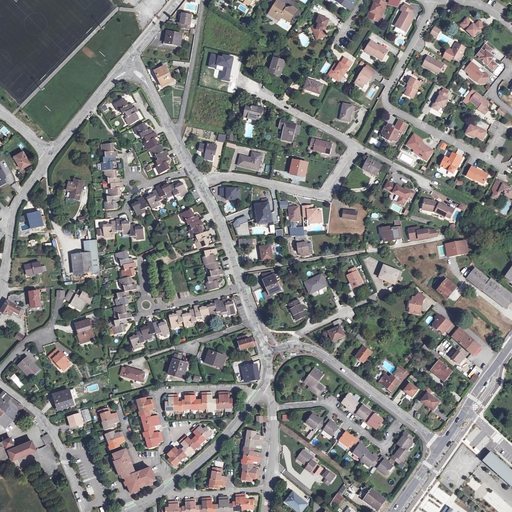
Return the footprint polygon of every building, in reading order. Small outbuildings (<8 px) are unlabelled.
[(342,0),(340,3),(347,8),(346,8),(351,11),(358,0),(342,0)] [(371,12),(370,11),(368,17),(375,20),(376,19),(380,20),(387,3),(378,0),(374,0),(373,4),(374,4),(371,12)] [(283,6),(284,4),(278,1),(270,13),(280,19),(282,17),(289,22),(297,10),(293,8),(286,9),(283,6)] [(403,6),(401,10),(403,12),(395,26),(406,32),(414,17),(410,15),(408,14),(410,10),(407,9),(409,6),(405,3),(403,6)] [(182,14),(182,17),(180,24),(179,23),(179,27),(189,29),(192,13),(187,12),(187,15),(183,14),(182,14)] [(317,40),(324,37),(322,32),(323,27),(326,28),(329,20),(319,16),(319,17),(317,23),(316,25),(311,27),(317,40)] [(467,18),(462,24),(468,30),(467,31),(473,37),(479,31),(481,32),(486,27),(479,21),(475,26),(467,18)] [(437,37),(440,31),(435,28),(431,34),(437,37)] [(166,43),(180,46),(182,35),(168,32),(166,43)] [(362,48),(365,51),(371,42),(368,40),(362,48)] [(371,42),(365,51),(373,56),(374,55),(378,58),(379,56),(383,59),(388,51),(380,45),(379,46),(371,41),(371,42)] [(451,53),(447,51),(445,54),(449,56),(452,58),(459,62),(466,48),(457,43),(451,53)] [(492,50),(486,45),(476,56),(491,68),(494,63),(491,61),(493,57),(489,54),(492,50)] [(427,68),(439,74),(444,65),(428,56),(423,66),(427,68)] [(285,62),(274,58),(270,73),(280,76),(285,62)] [(334,71),(330,76),(339,82),(343,76),(343,77),(352,63),(344,58),(341,63),(340,63),(338,66),(337,68),(334,66),(332,70),(334,71)] [(472,62),(465,71),(469,74),(469,76),(477,82),(478,81),(488,80),(488,75),(486,74),(483,74),(478,70),(480,69),(472,62)] [(367,65),(365,69),(373,74),(375,70),(367,65)] [(156,71),(163,86),(172,81),(165,67),(156,71)] [(368,80),(369,81),(373,74),(365,69),(364,68),(355,83),(362,88),(368,80)] [(408,85),(409,86),(405,94),(413,99),(421,83),(411,78),(408,85)] [(304,89),(320,94),(323,85),(307,80),(304,89)] [(458,91),(463,95),(467,92),(461,87),(458,91)] [(436,104),(434,103),(432,108),(438,111),(440,106),(444,108),(448,100),(446,99),(448,95),(447,95),(441,92),(440,91),(438,95),(440,96),(436,104)] [(470,101),(476,93),(474,91),(472,91),(466,98),(465,100),(465,101),(465,103),(467,104),(470,101)] [(479,108),(478,109),(481,112),(485,107),(489,102),(476,93),(470,101),(479,108)] [(137,117),(136,115),(135,113),(138,112),(138,111),(135,107),(133,108),(132,106),(131,104),(128,105),(127,103),(126,102),(124,98),(115,104),(119,111),(119,110),(121,110),(122,112),(123,114),(125,113),(129,111),(131,115),(128,117),(127,118),(126,118),(130,125),(139,120),(137,117)] [(340,120),(350,122),(352,111),(356,111),(358,113),(360,109),(356,106),(343,104),(340,120)] [(260,119),(262,111),(263,109),(247,105),(244,117),(260,121),(260,119)] [(500,107),(497,111),(503,116),(506,112),(500,107)] [(294,134),(296,125),(281,121),(280,127),(285,128),(282,139),(292,142),(294,134)] [(399,121),(395,128),(388,124),(386,128),(385,127),(382,133),(383,135),(387,137),(387,138),(392,141),(392,140),(395,142),(397,141),(401,134),(403,135),(407,126),(399,121)] [(158,146),(156,142),(155,141),(154,139),(157,137),(156,136),(155,132),(153,133),(151,131),(150,129),(148,130),(147,128),(146,126),(144,123),(134,128),(138,135),(139,135),(140,134),(141,137),(142,139),(144,138),(148,136),(150,140),(147,142),(145,143),(148,150),(150,150),(154,157),(155,157),(156,156),(157,158),(158,160),(156,161),(157,163),(158,166),(157,166),(156,167),(160,174),(170,169),(168,166),(167,164),(166,162),(169,161),(168,159),(167,156),(168,155),(167,153),(166,151),(163,152),(162,150),(161,148),(160,145),(158,146)] [(479,130),(475,128),(470,125),(466,134),(475,138),(476,136),(482,140),(486,132),(479,128),(479,130)] [(424,156),(427,159),(433,151),(421,142),(422,140),(414,135),(407,145),(415,150),(414,152),(423,158),(424,156)] [(330,154),(332,144),(311,139),(310,146),(314,147),(313,150),(330,154)] [(116,175),(116,173),(116,170),(113,170),(113,166),(112,164),(112,162),(115,162),(115,160),(115,157),(117,157),(117,154),(117,151),(113,152),(113,149),(113,147),(113,144),(102,144),(103,153),(104,153),(105,152),(105,155),(105,157),(103,157),(104,160),(104,163),(102,163),(102,171),(105,171),(106,179),(107,179),(108,179),(112,178),(113,184),(115,183),(116,188),(111,189),(110,189),(109,189),(110,197),(107,197),(108,199),(108,202),(106,202),(106,210),(117,210),(117,206),(117,204),(116,202),(119,201),(119,199),(119,196),(121,196),(120,192),(120,190),(120,188),(123,188),(123,186),(123,182),(120,183),(120,179),(120,178),(117,178),(116,175)] [(214,152),(215,153),(217,146),(208,144),(208,146),(200,144),(199,151),(206,152),(205,159),(212,161),(214,155),(214,152)] [(20,169),(26,166),(25,163),(28,161),(23,152),(14,157),(20,169)] [(250,158),(241,156),(238,165),(258,170),(262,155),(253,153),(251,159),(251,160),(249,160),(250,158)] [(462,158),(453,153),(450,160),(445,158),(441,166),(446,169),(447,168),(450,169),(449,171),(453,174),(456,169),(455,169),(457,164),(459,165),(462,158)] [(382,166),(368,159),(363,169),(376,176),(382,166)] [(308,164),(293,161),(291,173),(305,176),(308,164)] [(480,183),(485,181),(488,175),(472,167),(467,176),(475,180),(475,179),(480,182),(480,183)] [(75,180),(74,184),(70,182),(68,190),(72,191),(70,198),(79,200),(84,182),(75,180)] [(397,186),(388,181),(385,188),(393,193),(396,195),(400,196),(397,202),(404,205),(407,200),(409,197),(412,191),(405,188),(404,190),(400,188),(401,187),(397,185),(397,186)] [(503,184),(504,183),(500,181),(494,193),(492,197),(497,199),(500,193),(511,198),(511,195),(511,188),(506,186),(503,184)] [(180,185),(178,185),(176,186),(175,184),(173,185),(170,186),(169,184),(166,186),(164,187),(162,188),(161,185),(156,187),(157,190),(154,191),(153,192),(154,195),(152,196),(150,197),(147,198),(151,208),(159,204),(158,204),(158,202),(160,201),(163,200),(161,198),(163,197),(165,195),(166,197),(174,194),(175,196),(177,195),(179,194),(180,195),(180,196),(188,193),(183,183),(180,185)] [(240,189),(221,189),(221,196),(227,196),(227,200),(236,200),(236,195),(240,195),(240,189)] [(143,210),(146,208),(148,207),(143,197),(140,198),(138,199),(139,202),(137,203),(135,204),(132,206),(137,215),(144,212),(144,211),(143,210)] [(427,207),(427,210),(432,212),(433,211),(435,211),(435,212),(445,217),(445,216),(449,208),(439,203),(439,204),(434,203),(434,202),(424,200),(423,207),(427,207)] [(272,222),(269,203),(268,203),(263,204),(255,205),(257,218),(255,219),(255,220),(256,220),(256,224),(258,224),(259,224),(259,225),(262,225),(262,223),(272,222)] [(501,213),(506,215),(511,205),(505,203),(501,213)] [(309,210),(309,206),(302,207),(303,217),(308,217),(308,220),(309,220),(313,219),(314,223),(322,222),(321,214),(318,214),(318,211),(317,211),(317,209),(313,210),(309,210)] [(300,221),(299,207),(289,208),(290,222),(300,221)] [(449,208),(445,216),(450,219),(455,209),(450,207),(449,208)] [(201,230),(200,228),(202,228),(201,226),(202,225),(202,223),(200,220),(199,221),(198,218),(197,216),(194,217),(193,215),(193,213),(191,210),(181,213),(184,221),(185,221),(186,220),(190,219),(192,223),(190,225),(190,227),(191,229),(190,230),(193,237),(196,236),(200,235),(201,239),(198,241),(196,241),(199,249),(208,245),(207,242),(206,240),(206,238),(208,237),(206,232),(204,233),(202,230),(201,230)] [(357,212),(344,210),(343,218),(356,220),(357,212)] [(33,229),(44,226),(40,212),(29,215),(33,229)] [(234,224),(236,228),(240,226),(240,225),(248,222),(246,216),(238,219),(234,224)] [(122,231),(122,233),(123,233),(130,233),(131,237),(133,237),(136,237),(136,238),(136,239),(144,238),(143,228),(140,228),(138,228),(136,228),(135,225),(133,225),(130,226),(130,222),(126,222),(124,223),(122,223),(122,220),(119,220),(116,220),(116,222),(113,222),(111,222),(112,225),(109,225),(107,225),(104,226),(104,236),(113,236),(113,235),(112,234),(115,233),(118,233),(117,232),(120,231),(122,231)] [(238,236),(250,235),(248,222),(240,225),(240,226),(236,228),(238,236)] [(298,236),(303,236),(302,227),(291,228),(292,236),(298,236)] [(389,228),(382,229),(380,231),(381,235),(384,234),(384,237),(383,237),(384,242),(399,239),(398,228),(389,229),(389,228)] [(419,228),(409,229),(411,239),(416,238),(416,240),(433,237),(432,232),(431,230),(429,230),(419,232),(419,228)] [(256,239),(239,240),(239,248),(253,247),(253,245),(256,245),(256,239)] [(447,258),(468,254),(465,239),(444,244),(447,258)] [(86,253),(98,252),(96,240),(85,241),(86,253)] [(309,255),(307,243),(297,244),(299,253),(301,253),(301,256),(309,255)] [(263,261),(273,259),(270,246),(260,247),(263,261)] [(218,267),(218,265),(217,262),(216,262),(215,259),(214,257),(214,255),(217,254),(217,252),(216,249),(204,251),(205,254),(206,256),(204,257),(205,265),(207,265),(208,272),(209,272),(210,272),(211,274),(212,277),(208,277),(208,280),(209,282),(208,283),(207,283),(209,291),(219,289),(218,285),(218,283),(217,281),(220,280),(219,275),(223,274),(222,269),(219,270),(218,267)] [(131,282),(131,281),(130,277),(135,276),(134,273),(134,271),(133,269),(136,268),(135,263),(133,263),(132,260),(132,258),(129,259),(128,257),(128,255),(127,251),(119,253),(116,253),(118,261),(119,261),(120,261),(121,264),(122,266),(124,265),(124,267),(125,270),(123,270),(122,271),(124,278),(120,279),(122,287),(124,287),(124,289),(125,292),(117,294),(117,296),(118,299),(117,299),(116,299),(118,307),(115,308),(117,316),(119,315),(120,320),(115,321),(114,321),(115,324),(116,326),(114,327),(113,327),(115,335),(126,332),(125,329),(124,327),(124,325),(127,324),(127,323),(126,319),(131,318),(130,314),(130,312),(127,313),(126,311),(126,309),(125,306),(128,305),(127,301),(127,299),(126,297),(129,296),(129,294),(128,291),(136,289),(136,286),(135,284),(132,285),(131,282)] [(100,273),(98,252),(86,253),(75,255),(77,275),(100,273)] [(30,275),(35,274),(42,272),(40,262),(25,266),(27,275),(30,275)] [(379,277),(392,282),(393,278),(396,279),(399,272),(384,266),(379,277)] [(357,287),(361,284),(363,284),(355,268),(348,271),(350,274),(347,276),(353,288),(357,287)] [(490,280),(475,268),(467,279),(482,291),(483,289),(507,308),(511,301),(511,295),(499,285),(498,285),(491,279),(490,280)] [(269,291),(271,295),(281,291),(279,287),(282,286),(280,282),(277,283),(276,280),(280,278),(278,274),(274,275),(274,276),(264,279),(264,280),(269,291)] [(327,286),(322,275),(305,283),(310,294),(327,286)] [(447,280),(438,290),(446,298),(455,287),(447,280)] [(81,298),(70,292),(66,299),(73,303),(72,304),(81,310),(86,301),(89,303),(92,298),(83,293),(85,291),(80,288),(78,293),(82,295),(81,298)] [(32,307),(40,305),(38,291),(30,292),(32,307)] [(271,297),(271,295),(269,291),(263,293),(266,300),(271,297)] [(409,307),(410,307),(410,312),(420,314),(422,305),(420,305),(421,303),(425,298),(419,293),(415,297),(413,297),(412,302),(410,301),(409,307)] [(215,304),(213,305),(211,305),(207,306),(207,307),(204,308),(202,308),(200,309),(199,306),(194,307),(195,310),(192,310),(189,311),(190,314),(188,314),(186,314),(183,315),(182,310),(176,311),(177,314),(175,315),(173,315),(169,316),(171,326),(179,325),(179,324),(179,323),(182,322),(184,322),(185,326),(193,324),(192,323),(192,322),(195,321),(197,321),(197,318),(199,317),(201,317),(202,318),(202,319),(210,317),(210,316),(217,315),(217,314),(217,313),(219,312),(222,312),(222,313),(227,312),(227,314),(236,313),(233,302),(230,303),(228,303),(228,302),(227,299),(222,300),(223,301),(220,302),(220,300),(214,301),(215,304)] [(296,320),(305,316),(298,300),(289,305),(296,320)] [(25,311),(7,301),(1,311),(7,315),(10,309),(18,314),(18,315),(21,317),(25,311)] [(436,318),(437,319),(433,324),(434,327),(437,330),(438,329),(443,333),(446,330),(451,324),(446,319),(445,320),(438,314),(436,318)] [(85,339),(86,342),(95,339),(89,320),(76,324),(80,335),(78,335),(80,341),(85,339)] [(163,324),(161,324),(159,325),(158,322),(156,323),(153,324),(152,322),(149,323),(147,324),(148,327),(146,328),(144,328),(141,330),(141,331),(138,333),(137,333),(138,336),(135,337),(134,337),(130,339),(133,349),(141,346),(141,345),(141,344),(143,343),(145,342),(144,340),(152,337),(152,336),(151,335),(154,334),(156,333),(156,335),(159,334),(161,333),(162,335),(170,333),(166,323),(163,324)] [(451,324),(446,330),(449,333),(455,327),(451,324)] [(336,338),(337,339),(344,336),(340,326),(328,332),(332,340),(336,338)] [(480,346),(460,329),(455,334),(453,337),(450,340),(455,344),(458,342),(471,354),(472,353),(473,355),(480,346)] [(368,341),(359,334),(356,337),(365,344),(368,341)] [(256,345),(254,339),(247,341),(245,336),(238,338),(241,349),(256,345)] [(448,346),(443,342),(438,349),(443,353),(448,346)] [(433,350),(425,344),(422,348),(430,354),(433,350)] [(363,347),(356,357),(363,363),(371,352),(363,347)] [(53,359),(61,367),(64,371),(71,364),(61,353),(60,353),(57,350),(49,357),(52,361),(52,360),(53,359)] [(210,358),(208,363),(222,368),(225,357),(209,351),(207,357),(210,358)] [(440,356),(435,351),(430,357),(436,361),(440,356)] [(456,362),(462,354),(458,351),(452,358),(456,362)] [(181,356),(175,354),(169,374),(175,376),(175,375),(183,378),(188,364),(180,362),(181,356)] [(465,357),(462,354),(456,362),(459,364),(465,357)] [(24,369),(32,377),(39,370),(28,357),(19,366),(23,370),(24,369)] [(52,360),(52,361),(59,368),(61,367),(53,359),(52,360)] [(451,372),(439,362),(435,366),(434,365),(433,366),(434,367),(432,370),(444,380),(451,372)] [(406,370),(399,365),(397,369),(403,374),(406,370)] [(257,366),(250,367),(252,380),(252,383),(256,383),(256,380),(259,380),(257,366)] [(123,368),(120,375),(142,382),(143,379),(144,374),(145,373),(127,367),(127,369),(123,368)] [(252,380),(250,367),(243,368),(245,381),(252,380)] [(313,389),(312,391),(318,396),(324,387),(317,382),(319,379),(323,375),(315,368),(304,382),(310,386),(313,389)] [(465,374),(470,378),(475,372),(469,368),(465,374)] [(24,369),(23,370),(30,378),(32,377),(24,369)] [(20,388),(24,384),(14,373),(10,378),(20,388)] [(400,381),(390,374),(388,377),(385,375),(379,383),(384,386),(392,392),(400,381)] [(407,380),(400,390),(412,398),(419,389),(407,380)] [(6,403),(11,398),(3,391),(0,389),(0,414),(8,405),(6,403)] [(66,407),(74,404),(70,390),(55,395),(57,400),(58,404),(59,410),(66,408),(66,407)] [(224,409),(233,408),(233,398),(229,398),(229,392),(219,393),(219,398),(212,399),(212,393),(202,393),(202,399),(196,399),(195,393),(185,394),(186,399),(182,399),(182,401),(179,401),(179,395),(169,395),(169,401),(165,401),(165,411),(174,411),(182,411),(182,410),(191,409),(199,409),(208,409),(216,409),(224,409)] [(433,405),(437,400),(427,393),(421,401),(432,410),(435,406),(433,405)] [(356,415),(356,414),(360,417),(365,421),(364,422),(367,424),(368,423),(371,426),(376,429),(380,425),(383,421),(382,420),(375,414),(373,416),(370,414),(372,412),(363,405),(362,405),(361,407),(358,405),(355,403),(357,401),(348,394),(342,402),(342,403),(347,407),(350,410),(349,411),(356,415)] [(147,397),(137,400),(146,433),(144,433),(149,449),(159,446),(158,443),(163,442),(161,432),(155,433),(154,430),(156,430),(155,427),(160,425),(158,415),(152,417),(151,414),(150,410),(156,409),(153,399),(148,401),(147,397)] [(0,414),(0,422),(4,427),(17,412),(20,408),(22,406),(11,398),(6,403),(8,405),(0,414)] [(33,414),(22,406),(20,408),(32,420),(35,416),(33,414)] [(109,408),(100,410),(103,422),(102,422),(105,430),(115,428),(114,424),(119,423),(116,413),(111,415),(109,408)] [(71,427),(83,423),(80,414),(68,418),(71,427)] [(321,420),(318,418),(313,414),(306,422),(315,429),(313,431),(315,433),(319,429),(321,427),(322,426),(325,428),(324,429),(323,430),(324,430),(332,436),(332,437),(339,428),(334,424),(330,421),(331,420),(328,418),(325,421),(322,419),(321,420)] [(212,433),(206,426),(203,428),(199,424),(192,431),(196,435),(191,440),(187,435),(179,442),(183,447),(181,449),(180,448),(177,450),(173,446),(166,453),(170,457),(167,459),(174,467),(180,461),(187,455),(188,456),(194,451),(200,445),(206,439),(212,433)] [(115,430),(106,434),(109,442),(112,450),(121,446),(120,443),(125,441),(122,432),(116,434),(115,430)] [(259,469),(254,469),(254,465),(253,465),(253,462),(259,463),(260,453),(255,452),(256,445),(261,446),(263,436),(257,435),(258,432),(248,430),(243,464),(244,464),(242,480),(252,482),(252,478),(258,479),(259,469)] [(332,436),(324,430),(321,433),(329,439),(332,436)] [(395,455),(394,454),(393,455),(391,457),(399,463),(401,460),(403,462),(410,453),(406,450),(412,442),(410,440),(413,437),(405,431),(405,432),(402,435),(404,435),(401,439),(397,444),(401,447),(397,452),(395,455)] [(376,458),(373,455),(368,451),(369,450),(364,447),(360,444),(361,443),(358,441),(359,440),(355,437),(355,438),(351,436),(346,432),(345,433),(339,441),(348,447),(350,445),(353,447),(352,448),(355,450),(353,452),(353,453),(362,459),(361,460),(370,467),(371,465),(374,467),(376,464),(379,466),(378,468),(386,475),(393,466),(388,462),(384,460),(385,458),(382,456),(380,459),(377,457),(376,458)] [(52,441),(48,433),(41,437),(46,445),(52,441)] [(0,465),(1,465),(9,462),(8,461),(11,460),(11,461),(35,451),(31,441),(21,445),(19,446),(14,448),(10,438),(3,441),(4,442),(1,444),(0,444),(0,465)] [(136,474),(126,450),(113,455),(116,461),(115,462),(119,473),(120,472),(123,479),(127,477),(129,481),(127,482),(130,491),(131,494),(140,491),(139,488),(150,484),(149,483),(156,481),(151,468),(136,474)] [(312,465),(314,462),(312,460),(313,458),(303,450),(297,459),(307,466),(305,469),(310,472),(314,466),(312,465)] [(483,461),(511,486),(511,511),(511,471),(491,452),(483,461)] [(222,469),(213,467),(211,479),(209,488),(219,489),(220,486),(226,487),(227,477),(221,476),(222,469)] [(321,474),(327,479),(330,481),(334,476),(325,469),(321,474)] [(386,499),(366,484),(358,495),(364,500),(378,510),(386,499)] [(86,488),(89,496),(94,494),(92,486),(86,488)] [(343,486),(338,493),(341,495),(346,488),(343,486)] [(286,502),(298,511),(301,511),(308,504),(293,493),(286,502)] [(341,495),(338,493),(332,500),(338,505),(344,498),(341,495)] [(233,511),(242,511),(242,510),(254,509),(253,500),(246,500),(246,494),(236,495),(236,501),(233,501),(233,503),(229,503),(229,497),(219,498),(219,504),(216,504),(212,504),(212,498),(202,499),(202,505),(196,505),(195,499),(185,500),(186,506),(182,506),(182,507),(179,507),(179,501),(169,502),(169,508),(162,508),(161,511),(233,511)]
